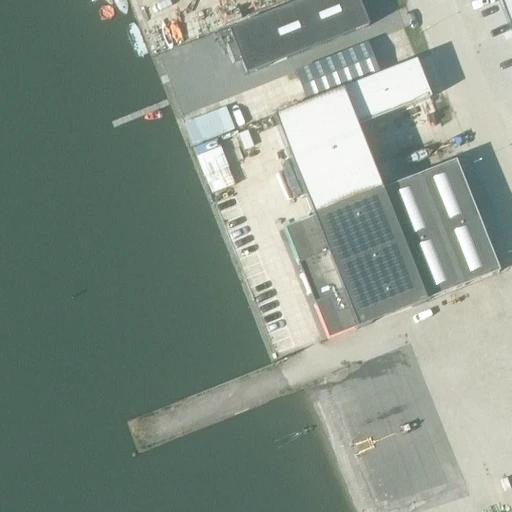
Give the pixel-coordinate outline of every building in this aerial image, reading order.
[(246,76),(369,27),(357,0),(306,0),(228,31),(233,44),(226,47),(233,65),(241,62),(246,76)] [(511,0),(497,0),(511,36),(511,0)] [(367,44),(296,72),(308,101),(378,73),(367,44)] [(426,302),(499,273),(455,162),(382,191),(381,190),(357,128),(430,99),(415,62),(273,118),(312,218),(284,230),(298,265),(297,265),(313,306),(314,306),(328,341),(356,330),(357,331),(426,303),(426,302)] [(432,371),(437,395),(457,391),(451,367),(432,371)]
